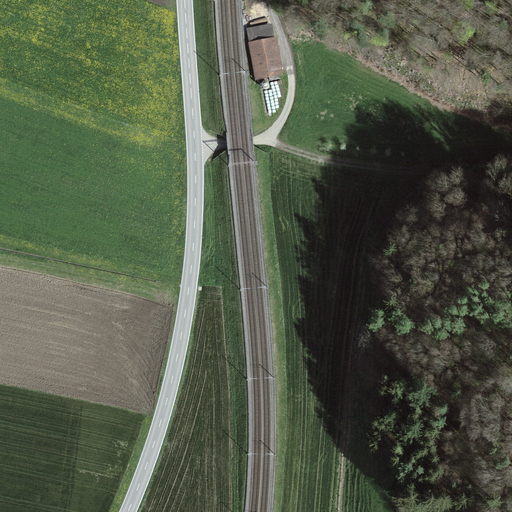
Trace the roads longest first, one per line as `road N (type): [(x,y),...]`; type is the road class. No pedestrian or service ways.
road 1 (secondary): [(127,511),(176,359),(194,234),(183,0)]
road 2 (track): [(266,134),(279,146),(408,174)]
